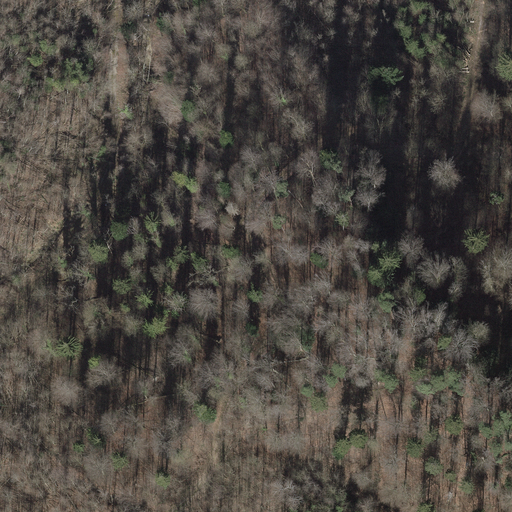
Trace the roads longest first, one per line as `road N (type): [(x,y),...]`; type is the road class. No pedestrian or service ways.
road 1 (track): [(175,511),(211,467),(226,407),(270,337),(273,294),(251,233),(257,201),(332,141),(359,141),(411,168),(450,160),(465,130),(486,0)]
road 2 (track): [(121,0),(108,180),(0,327)]
